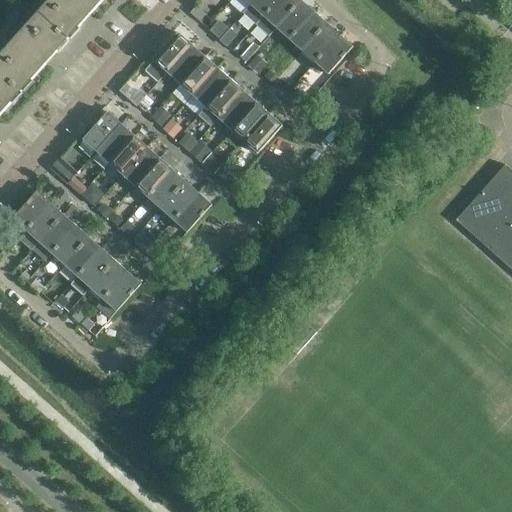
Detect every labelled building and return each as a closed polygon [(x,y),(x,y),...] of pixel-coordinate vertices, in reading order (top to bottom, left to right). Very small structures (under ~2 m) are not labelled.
[(91,14),(103,0),(51,0),(40,13),(69,39),(91,14)] [(255,0),(250,6),(263,17),(278,0),(255,0)] [(301,0),(278,0),(263,17),(276,29),(302,0),(301,0)] [(302,0),(276,29),(289,40),(314,12),(302,0)] [(314,12),(289,40),(301,52),(327,23),(314,12)] [(46,64),(69,39),(40,13),(0,57),(0,71),(22,91),(46,64)] [(234,42),(239,33),(220,23),(215,32),(234,42)] [(327,23),(301,52),(314,63),(340,34),(327,23)] [(154,61),(168,73),(192,46),(178,34),(154,61)] [(340,34),(314,63),(328,75),(353,47),(340,34)] [(192,46),(168,73),(180,84),(205,57),(192,46)] [(205,57),(180,84),(193,96),(217,69),(205,57)] [(217,69),(193,96),(206,107),(230,80),(217,69)] [(0,116),(22,91),(0,71),(0,116)] [(230,80),(206,107),(199,116),(212,128),(219,119),(243,92),(230,80)] [(243,92),(219,119),(232,130),(256,103),(243,92)] [(256,103),(232,130),(245,142),(269,115),(256,103)] [(108,113),(83,141),(97,153),(121,125),(108,113)] [(269,115),(245,142),(258,154),(282,127),(269,115)] [(121,125),(97,153),(110,164),(134,136),(121,125)] [(134,136),(110,164),(123,176),(147,148),(134,136)] [(147,148),(123,176),(136,187),(160,159),(147,148)] [(160,159),(136,187),(148,198),(173,171),(160,159)] [(456,221),(511,270),(511,170),(506,165),(456,221)] [(173,171),(148,198),(161,210),(186,182),(173,171)] [(186,182),(161,210),(174,221),(199,194),(186,182)] [(13,219),(27,232),(52,203),(38,191),(13,219)] [(199,194),(174,221),(188,233),(212,206),(199,194)] [(52,203),(27,232),(39,243),(65,215),(52,203)] [(65,215),(39,243),(32,251),(46,262),(52,255),(78,226),(65,215)] [(78,226),(52,255),(65,266),(90,238),(78,226)] [(90,238),(65,266),(78,277),(103,249),(90,238)] [(103,249),(78,277),(67,290),(70,292),(81,280),(91,289),(116,261),(103,249)] [(116,261),(91,289),(104,301),(129,273),(116,261)] [(129,273),(104,301),(117,313),(143,285),(129,273)]
